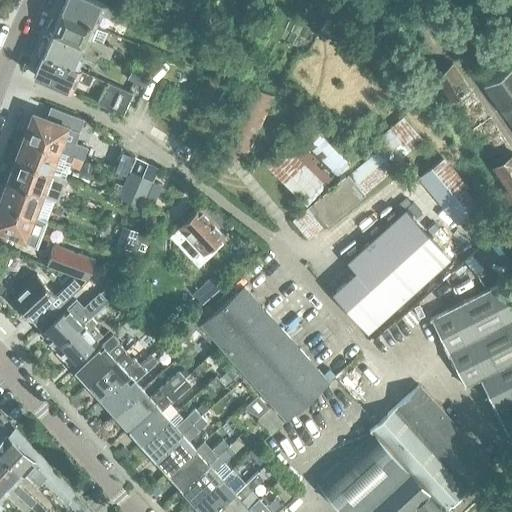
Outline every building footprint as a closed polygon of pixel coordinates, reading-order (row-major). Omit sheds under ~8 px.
[(94,0),(64,0),(60,11),(96,26),(101,15),(128,26),(132,16),(130,15),(110,7),(94,0)] [(320,29),(338,38),(351,13),(334,4),(320,29)] [(96,26),(60,11),(51,32),(99,53),(109,57),(113,47),(102,42),(107,31),(96,26)] [(51,32),(42,53),(77,68),(78,68),(83,57),(95,62),(99,53),(51,32)] [(77,68),(42,53),(32,75),(71,92),(76,80),(88,85),(93,75),(78,68),(77,68)] [(490,158),(509,144),(452,61),(433,74),(437,81),(490,158)] [(511,125),(511,62),(482,83),(511,125)] [(126,79),(143,87),(149,76),(132,67),(126,79)] [(149,75),(139,97),(151,103),(161,81),(149,75)] [(212,75),(201,98),(214,104),(224,81),(212,75)] [(132,92),(106,80),(101,91),(96,102),(122,114),(132,92)] [(161,81),(151,103),(163,108),(173,86),(161,81)] [(248,83),(218,149),(244,161),(273,94),(248,83)] [(173,86),(163,108),(175,113),(185,91),(173,86)] [(185,91),(175,113),(187,118),(197,97),(185,91)] [(197,97),(187,118),(199,124),(208,102),(197,97)] [(23,136),(79,157),(83,158),(87,146),(75,141),(84,118),(51,106),(47,116),(32,110),(23,136)] [(296,121),(289,128),(336,175),(355,156),(318,121),(307,110),(296,121)] [(393,166),(392,165),(409,151),(423,139),(403,116),(373,141),(378,147),(348,173),(347,172),(292,219),(308,237),(323,224),(325,226),(364,192),(364,191),(393,166)] [(79,157),(23,136),(15,158),(52,172),(57,159),(65,161),(65,162),(76,167),(79,157)] [(122,152),(115,169),(124,172),(131,155),(122,152)] [(511,221),(511,152),(491,166),(507,189),(498,195),(511,215),(511,219),(511,220),(511,221)] [(444,157),(418,178),(442,207),(467,186),(444,157)] [(52,172),(15,158),(6,181),(43,195),(44,193),(46,193),(49,186),(47,186),(52,172)] [(129,203),(141,176),(128,170),(116,197),(129,203)] [(141,176),(129,203),(140,207),(151,181),(141,176)] [(43,195),(6,181),(0,197),(0,205),(40,220),(41,218),(46,220),(54,199),(43,195)] [(40,220),(0,205),(0,232),(25,242),(26,240),(33,242),(40,220)] [(223,241),(219,237),(225,232),(200,206),(177,227),(182,233),(174,240),(198,266),(217,249),(216,247),(223,241)] [(452,255),(409,206),(351,258),(361,269),(336,292),(369,329),(452,255)] [(139,231),(131,252),(145,258),(153,237),(139,231)] [(77,276),(86,279),(94,258),(53,244),(45,265),(77,276)] [(9,298),(29,320),(31,318),(39,326),(54,311),(47,303),(55,296),(34,274),(9,298)] [(211,275),(192,292),(202,303),(220,286),(211,275)] [(86,279),(77,276),(65,288),(72,294),(81,285),(86,279)] [(108,300),(120,289),(109,278),(104,282),(107,285),(101,291),(100,291),(74,315),(67,307),(40,331),(56,349),(91,316),(108,300)] [(448,351),(511,318),(511,293),(505,279),(430,317),(448,351)] [(243,284),(199,323),(257,387),(285,418),(328,379),(300,348),(243,284)] [(120,289),(108,300),(117,309),(128,298),(120,289)] [(122,322),(132,336),(144,327),(133,313),(122,322)] [(91,316),(56,349),(71,365),(97,340),(103,335),(94,324),(97,321),(91,316)] [(174,347),(196,326),(187,316),(165,337),(174,347)] [(511,360),(511,318),(448,351),(465,385),(480,378),(479,377),(511,360)] [(88,384),(125,351),(126,350),(118,342),(119,341),(113,333),(101,344),(100,343),(73,367),(88,384)] [(133,359),(125,351),(88,384),(101,398),(140,363),(134,357),(133,359)] [(151,354),(140,363),(101,398),(115,413),(142,389),(134,381),(155,362),(156,359),(151,354)] [(511,402),(511,360),(479,377),(480,378),(496,410),(511,402)] [(142,389),(115,413),(128,428),(185,377),(189,373),(185,367),(180,371),(179,370),(149,397),(142,389)] [(191,384),(185,377),(128,428),(141,443),(168,419),(161,411),(169,403),(191,384)] [(372,433),(317,483),(343,511),(441,511),(493,465),(419,384),(369,430),(372,433)] [(247,402),(259,417),(269,408),(257,393),(247,402)] [(511,402),(496,410),(511,440),(511,402)] [(168,419),(141,443),(154,458),(202,416),(201,415),(205,411),(200,405),(196,409),(195,407),(182,418),(174,426),(168,419)] [(207,422),(202,416),(154,458),(168,473),(195,449),(187,440),(199,430),(199,429),(207,422)] [(39,476),(46,483),(64,503),(73,495),(13,429),(5,437),(43,471),(39,476)] [(43,471),(5,437),(0,443),(0,453),(24,475),(34,484),(40,490),(46,483),(39,476),(43,471)] [(201,456),(195,449),(168,473),(181,488),(229,445),(223,438),(214,445),(201,456)] [(235,451),(229,445),(181,488),(193,502),(221,478),(231,468),(224,461),(227,459),(235,451)] [(24,475),(0,453),(0,479),(29,506),(36,511),(47,511),(17,483),(24,475)] [(221,478),(193,502),(202,511),(212,511),(259,470),(255,466),(241,476),(229,487),(221,478)] [(259,470),(212,511),(242,511),(247,508),(240,500),(268,474),(262,468),(259,470)] [(29,506),(0,479),(0,501),(6,495),(24,511),(29,506)] [(251,511),(247,508),(242,511),(271,511),(281,504),(276,497),(275,498),(274,498),(258,511),(251,511)]
